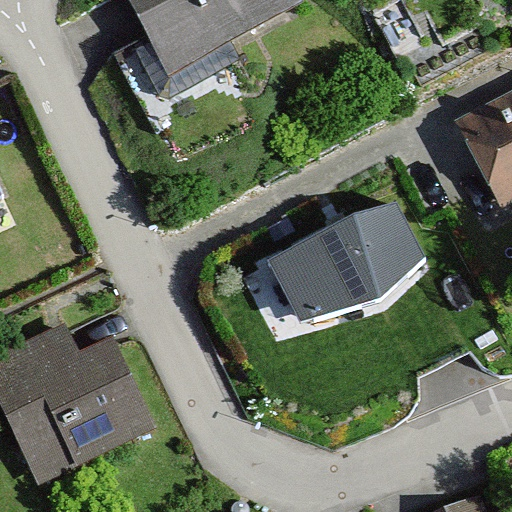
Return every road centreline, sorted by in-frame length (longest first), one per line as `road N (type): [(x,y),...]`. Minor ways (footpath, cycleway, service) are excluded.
road 1 (residential): [(511,407),(334,482),(275,462),(203,390),(16,0)]
road 2 (unknown): [(147,273),(511,89)]
